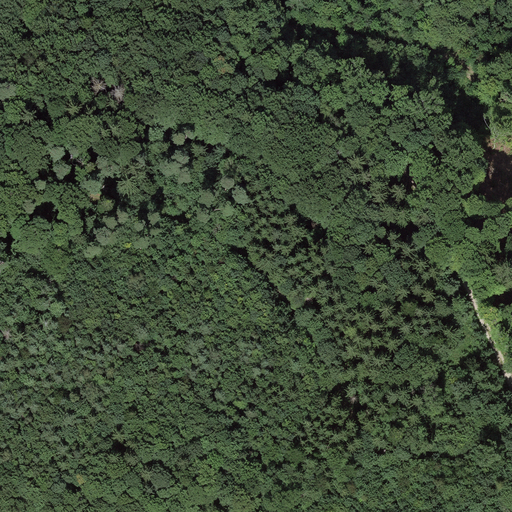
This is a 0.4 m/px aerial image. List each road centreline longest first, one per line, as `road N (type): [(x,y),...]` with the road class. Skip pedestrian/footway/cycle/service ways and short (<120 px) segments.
road 1 (track): [(0,174),(191,231),(275,289),(314,344),(396,511)]
road 2 (track): [(511,377),(460,248),(389,134),(326,72),(294,0)]
road 3 (track): [(301,511),(248,441),(171,381),(138,340),(81,316),(58,277)]
